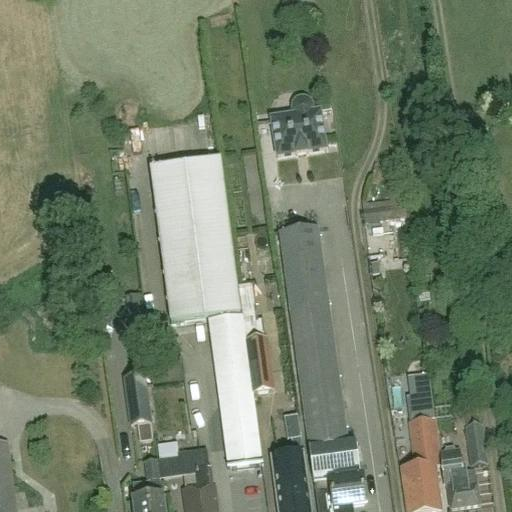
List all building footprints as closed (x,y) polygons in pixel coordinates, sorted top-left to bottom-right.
[(320,114),(314,115),(313,109),(312,106),(309,103),(305,101),(301,101),(298,103),(294,105),(293,108),(293,112),(294,118),(271,121),(277,159),(277,160),(296,157),(296,159),(309,157),(308,155),(327,152),(327,151),(326,151),(320,114)] [(397,159),(401,185),(415,183),(411,157),(397,159)] [(264,466),(262,466),(242,319),(243,319),(222,162),(208,164),(151,171),(171,327),(209,322),(229,471),(227,471),(227,472),(264,467),(264,466)] [(405,201),(363,206),(366,226),(408,221),(405,201)] [(442,261),(440,229),(413,231),(415,262),(442,261)] [(319,231),(280,236),(319,511),(355,511),(355,509),(367,507),(364,480),(362,481),(357,446),(350,447),(319,231)] [(267,342),(247,344),(254,395),(274,393),(267,342)] [(123,380),(130,430),(153,427),(146,377),(123,380)] [(412,400),(430,397),(427,379),(409,381),(412,400)] [(416,470),(402,472),(407,511),(440,511),(435,470),(441,469),(435,423),(410,427),(416,470)] [(470,470),(487,468),(482,430),(466,433),(470,470)] [(302,449),(301,441),(293,442),(294,450),(302,449)] [(0,447),(0,511),(17,511),(9,446),(0,447)] [(475,474),(466,475),(465,470),(461,470),(459,453),(455,454),(453,450),(446,451),(444,455),(441,455),(445,489),(447,489),(449,511),(458,511),(479,510),(475,474)] [(179,462),(160,464),(163,479),(195,474),(197,491),(182,493),(184,511),(217,511),(214,489),(212,489),(209,472),(208,473),(205,455),(178,459),(179,462)] [(302,456),(274,460),(279,500),(278,500),(279,511),(310,511),(309,496),(308,496),(302,456)] [(163,479),(160,464),(144,467),(147,485),(143,486),(145,502),(133,503),(134,511),(162,511),(158,480),(163,479)]
